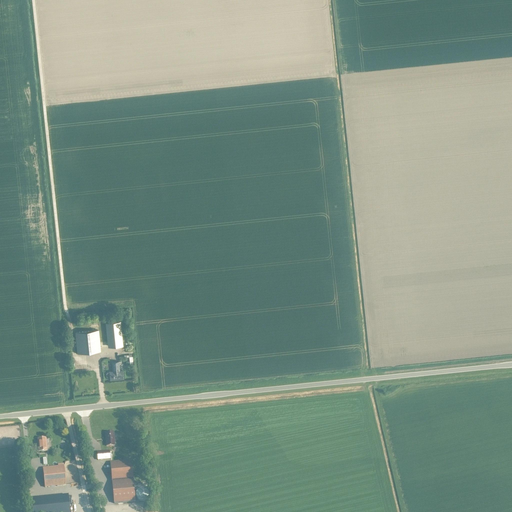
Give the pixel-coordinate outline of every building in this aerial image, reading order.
[(120,322),(106,323),(108,347),(122,345),(120,322)] [(77,353),(100,351),(98,330),(75,333),(77,353)] [(107,378),(110,377),(110,381),(110,380),(123,379),(122,371),(119,371),(118,362),(111,362),(112,372),(109,372),(109,373),(107,373),(106,374),(106,377),(107,378)] [(106,446),(114,445),(113,432),(104,432),(104,433),(105,433),(106,445),(106,446)] [(38,452),(47,451),(47,450),(45,438),(46,438),(37,438),(37,439),(38,451),(38,452)] [(112,481),(132,479),(131,460),(110,462),(112,481)] [(45,487),(65,485),(63,466),(43,468),(45,487)] [(133,479),(132,479),(112,481),(114,505),(135,503),(133,479)] [(69,511),(68,495),(31,499),(32,511),(69,511)]
